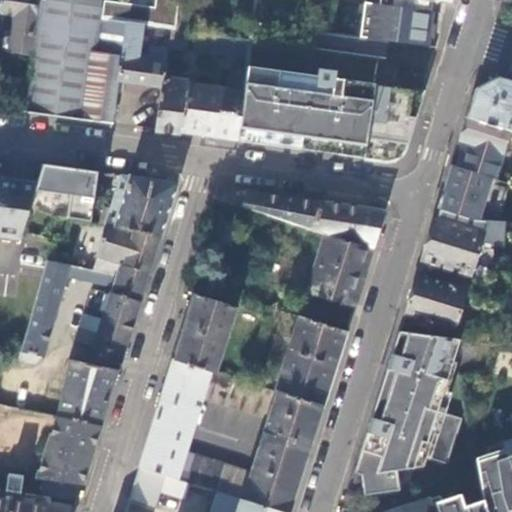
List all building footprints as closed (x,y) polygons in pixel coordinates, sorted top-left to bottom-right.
[(41,0),(0,0),(0,11),(12,13),(11,22),(18,24),(14,51),(34,55),(41,0)] [(99,8),(46,0),(41,0),(34,55),(29,83),(25,111),(84,119),(98,19),(99,8)] [(178,0),(148,0),(147,6),(101,0),(99,8),(98,19),(126,22),(143,25),(175,29),(178,0)] [(378,0),(378,5),(364,3),(360,37),(427,47),(434,13),(424,12),(426,1),(430,0),(431,0),(378,0)] [(84,119),(111,123),(117,82),(126,22),(98,19),(84,119)] [(143,25),(126,22),(117,82),(162,88),(164,77),(166,63),(153,61),(138,59),(143,25)] [(203,53),(205,33),(196,32),(193,52),(203,53)] [(247,57),(249,39),(239,38),(237,56),(239,56),(247,57)] [(166,63),(167,51),(155,50),(153,61),(166,63)] [(237,70),(245,71),(245,66),(247,57),(239,56),(237,70)] [(340,77),(373,82),(376,61),(343,56),(340,77)] [(334,71),(317,68),(314,93),(276,88),(278,71),(245,66),(245,71),(237,128),(364,146),(373,85),(373,84),(333,78),(334,71)] [(181,132),(235,140),(237,128),(245,71),(237,70),(230,69),(227,89),(191,84),(191,80),(189,80),(181,132)] [(476,89),(466,118),(508,131),(511,132),(511,80),(498,76),(476,89)] [(156,129),(181,132),(189,80),(164,77),(162,88),(156,129)] [(10,109),(25,111),(29,83),(14,80),(10,109)] [(422,92),(373,85),(364,146),(362,158),(380,160),(386,161),(391,160),(396,158),(400,154),(403,150),(422,92)] [(466,118),(459,140),(465,142),(457,167),(492,178),(493,179),(508,131),(466,118)] [(364,146),(237,128),(235,140),(362,158),(364,146)] [(91,222),(98,173),(43,165),(37,182),(30,206),(22,233),(48,238),(57,217),(91,222)] [(451,165),(438,208),(474,220),(479,220),(492,178),(457,167),(451,165)] [(175,182),(119,174),(116,181),(108,208),(103,224),(105,225),(158,238),(175,182)] [(37,182),(0,176),(0,237),(21,240),(22,233),(30,206),(37,182)] [(312,229),(319,202),(216,188),(212,197),(227,202),(312,229)] [(227,202),(212,197),(205,220),(220,225),(227,202)] [(324,233),(372,248),(384,211),(319,202),(312,229),(324,233)] [(434,219),(421,261),(443,268),(444,264),(471,272),(483,233),(434,219)] [(138,302),(158,238),(105,225),(94,258),(96,259),(95,261),(117,267),(115,274),(111,287),(109,292),(138,302)] [(306,290),(354,306),(372,248),(324,233),(306,290)] [(92,269),(46,259),(20,350),(42,355),(65,277),(111,287),(115,274),(92,269)] [(117,267),(95,261),(92,269),(115,274),(117,267)] [(417,274),(404,314),(454,329),(466,291),(417,274)] [(93,344),(123,351),(138,302),(109,292),(108,297),(91,292),(77,340),(84,341),(93,344)] [(214,371),(235,305),(193,292),(172,357),(211,369),(214,371)] [(299,315),(321,322),(325,309),(303,302),(299,315)] [(258,357),(274,306),(268,305),(252,355),(258,357)] [(276,390),(322,405),(346,331),(321,322),(299,315),(297,314),(274,389),(276,390)] [(462,419),(437,411),(459,340),(455,339),(399,330),(354,473),(361,476),(364,495),(399,490),(396,470),(414,468),(418,455),(448,465),(462,419)] [(123,351),(93,344),(91,349),(89,355),(87,362),(87,363),(117,370),(119,363),(123,351)] [(202,398),(211,369),(172,357),(138,467),(177,479),(186,450),(202,398)] [(100,425),(117,370),(87,363),(87,362),(68,358),(55,415),(56,415),(100,425)] [(274,389),(214,371),(211,369),(202,398),(267,418),(276,390),(274,389)] [(242,499),(283,511),(288,511),(322,405),(276,390),(267,418),(250,471),(242,499)] [(511,511),(511,414),(510,415),(511,422),(511,437),(500,442),(502,449),(474,458),(485,501),(488,511),(511,511)] [(82,484),(100,425),(56,415),(36,477),(43,477),(82,484)] [(250,471),(186,450),(177,479),(188,482),(215,491),(242,499),(250,471)] [(188,482),(177,479),(138,467),(129,497),(154,505),(159,490),(183,498),(188,482)] [(50,496),(21,492),(23,475),(8,473),(6,490),(0,488),(0,495),(49,503),(50,496)] [(43,477),(41,492),(78,498),(82,484),(43,477)] [(283,511),(242,499),(215,491),(208,511),(283,511)] [(0,495),(0,511),(73,511),(75,507),(49,503),(0,495)] [(488,511),(485,501),(465,507),(462,497),(443,503),(440,496),(428,499),(389,511),(488,511)]
